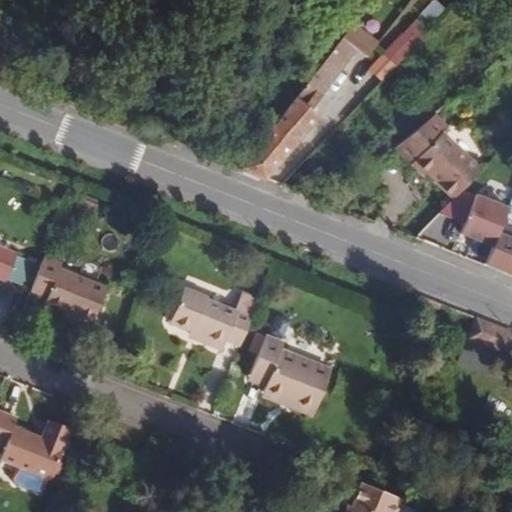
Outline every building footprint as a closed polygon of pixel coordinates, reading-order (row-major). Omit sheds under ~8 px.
[(425,37),(411,24),(366,74),(380,87),(425,37)] [(331,79),(355,48),(342,38),(333,50),(342,56),(327,75),(331,79)] [(470,41),(430,73),(448,94),(487,62),(470,41)] [(331,79),(327,75),(342,56),(333,50),(310,79),(324,90),(331,79)] [(264,182),(316,117),(308,109),(324,90),(310,79),(239,172),(264,182)] [(483,173),(443,135),(449,130),(437,117),(396,149),(423,178),(427,174),(454,202),(483,173)] [(340,207),(361,195),(350,180),(324,201),(340,207)] [(509,209),(475,196),(459,237),(493,250),(500,233),(509,209)] [(511,238),(500,233),(493,250),(486,270),(511,279),(511,238)] [(0,278),(5,281),(15,256),(0,250),(0,278)] [(17,255),(10,278),(23,282),(30,259),(17,255)] [(94,329),(108,291),(61,272),(64,267),(46,259),(32,293),(50,301),(49,305),(76,317),(75,321),(94,329)] [(176,306),(182,290),(173,286),(166,302),(176,306)] [(242,317),(250,297),(243,294),(235,313),(205,301),(206,299),(182,290),(176,306),(169,322),(196,334),(194,339),(221,351),(225,342),(237,347),(248,319),(242,317)] [(248,319),(255,299),(250,297),(242,317),(248,319)] [(507,356),(511,343),(511,332),(474,318),(465,339),(507,356)] [(329,374),(281,353),(283,348),(264,340),(247,380),(265,388),(263,392),(292,406),(291,409),(310,418),(329,374)] [(292,406),(263,392),(261,397),(291,409),(292,406)] [(60,429),(12,410),(15,401),(0,395),(0,427),(3,429),(0,436),(0,440),(47,460),(60,429)] [(305,473),(311,456),(296,450),(289,467),(305,473)] [(398,511),(404,500),(362,484),(349,511),(398,511)] [(153,511),(152,497),(111,501),(111,511),(153,511)]
